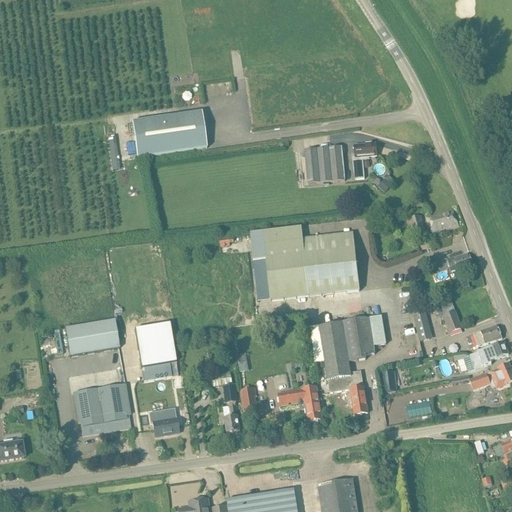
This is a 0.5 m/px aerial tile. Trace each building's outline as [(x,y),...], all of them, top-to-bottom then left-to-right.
[(202,113),(131,122),(137,159),(207,150),(202,113)] [(356,159),(353,159),(352,160),(354,181),(365,180),(363,162),(370,161),(369,158),(377,157),(375,145),(354,147),(356,159)] [(308,186),(345,182),(342,148),(304,151),(308,186)] [(385,179),(378,188),(385,194),(392,186),(385,179)] [(427,220),(430,229),(432,236),(458,227),(453,211),(427,220)] [(422,217),(406,221),(409,231),(412,230),(414,237),(426,234),(423,223),(424,223),(422,217)] [(353,233),(303,239),(302,228),(250,234),(253,263),(266,262),(271,303),(360,292),(353,233)] [(220,248),(230,247),(229,244),(234,243),(233,237),(219,239),(220,248)] [(458,272),(473,267),(469,253),(447,261),(451,273),(458,271),(458,272)] [(424,309),(412,312),(420,343),(432,340),(424,309)] [(449,335),(462,330),(456,313),(443,317),(447,329),(449,335)] [(351,374),(349,364),(376,360),(374,348),(386,346),(382,317),(319,328),(327,382),(328,382),(330,394),(350,391),(352,402),(350,402),(350,408),(353,408),(355,416),(368,414),(364,388),(361,372),(351,374)] [(115,321),(65,330),(70,358),(119,350),(115,321)] [(170,324),(134,330),(142,384),(171,379),(169,366),(176,365),(170,324)] [(497,327),(481,334),(467,339),(469,345),(473,344),(475,350),(502,340),(497,327)] [(504,344),(485,351),(470,358),(475,371),(491,365),(490,363),(508,356),(504,344)] [(422,353),(416,355),(418,364),(424,362),(422,353)] [(237,356),(239,372),(247,371),(245,355),(237,356)] [(497,371),(490,374),(469,382),(473,393),(489,387),(490,387),(491,389),(493,389),(494,389),(496,389),(497,391),(511,384),(511,372),(509,365),(497,370),(497,371)] [(383,394),(397,393),(395,373),(381,374),(383,394)] [(241,433),(238,417),(236,403),(238,403),(235,385),(232,385),(230,375),(212,377),(213,388),(223,387),(225,405),(229,404),(229,408),(223,409),(225,419),(224,419),(226,435),(241,433)] [(78,425),(80,425),(83,438),(131,430),(128,417),(131,417),(125,386),(73,394),(78,425)] [(316,388),(278,395),(280,407),(305,403),(308,423),(322,421),(316,388)] [(255,402),(255,398),(256,397),(255,389),(239,392),(243,414),(259,411),(258,409),(256,410),(256,405),(257,405),(257,402),(255,402)] [(175,411),(149,415),(150,425),(152,425),(155,439),(179,435),(176,420),(174,420),(173,414),(175,414),(175,411)] [(511,450),(511,440),(501,445),(501,446),(493,449),(496,456),(511,450)] [(22,444),(13,446),(12,441),(3,442),(3,445),(0,445),(0,463),(24,459),(22,444)] [(511,450),(496,456),(497,458),(504,456),(504,457),(505,460),(502,461),(505,468),(507,467),(508,469),(511,466),(511,450)] [(511,479),(502,483),(506,495),(511,493),(511,479)] [(320,511),(357,511),(353,480),(317,484),(320,511)] [(213,511),(209,511),(207,501),(189,504),(190,510),(178,511),(226,511),(226,508),(213,510),(213,511)]
